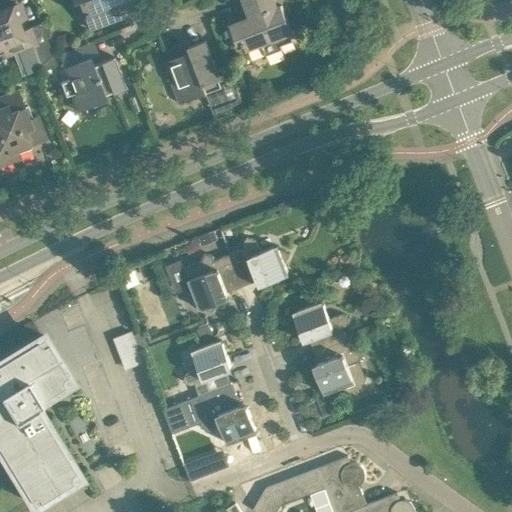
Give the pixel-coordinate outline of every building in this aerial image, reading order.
[(110,20),(113,19),(131,12),(126,0),(73,0),(74,2),(78,0),(85,17),(105,9),(110,20)] [(292,32),(285,14),(281,3),(276,5),(274,0),(243,0),(250,17),(230,24),(237,43),(242,41),(243,44),(245,44),(247,50),(263,43),(267,54),(282,49),(281,45),(294,40),(291,33),(292,32)] [(53,54),(48,41),(41,22),(20,30),(17,21),(23,19),(17,4),(0,10),(0,47),(1,47),(4,53),(29,43),(38,66),(39,65),(53,54)] [(245,107),(228,65),(217,69),(206,39),(189,46),(192,55),(185,58),(183,54),(165,61),(180,103),(206,93),(216,118),(245,107)] [(53,54),(39,65),(42,71),(57,65),(53,54)] [(90,57),(64,67),(69,79),(61,83),(66,96),(71,94),(77,110),(92,105),(93,107),(103,103),(102,101),(107,99),(104,93),(112,90),(112,91),(126,86),(114,56),(100,61),(101,62),(93,65),(90,57)] [(244,92),(249,104),(258,101),(259,99),(258,92),(251,89),(244,92)] [(47,138),(39,120),(38,115),(32,118),(27,106),(24,107),(18,90),(0,96),(0,166),(21,158),(19,152),(31,148),(30,145),(47,138)] [(218,228),(211,231),(218,248),(225,245),(218,228)] [(290,253),(280,248),(278,245),(261,251),(256,239),(247,235),(243,244),(245,247),(230,253),(243,286),(264,278),(266,283),(290,274),(285,263),(290,253)] [(243,286),(230,253),(215,259),(213,255),(205,251),(200,261),(183,268),(188,281),(185,289),(195,293),(200,309),(204,307),(214,312),(218,302),(224,300),(221,294),(243,286)] [(315,351),(347,338),(343,328),(347,326),(350,317),(343,313),(329,318),(323,300),(293,312),(302,335),(308,333),(315,351)] [(201,326),(209,323),(206,315),(197,319),(201,326)] [(209,323),(201,326),(197,328),(201,339),(213,334),(209,323)] [(136,342),(133,332),(123,336),(127,345),(136,342)] [(39,399),(71,380),(44,335),(0,361),(0,448),(34,504),(79,476),(44,419),(37,408),(43,405),(39,399)] [(364,352),(355,348),(352,349),(347,338),(315,351),(321,368),(316,370),(325,394),(342,387),(358,395),(366,377),(360,360),(364,352)] [(225,364),(231,362),(222,339),(192,350),(199,368),(187,372),(183,380),(192,385),(195,383),(199,394),(232,382),(225,364)] [(243,411),(234,388),(232,382),(199,394),(208,417),(204,418),(201,427),(209,431),(221,426),(228,444),(258,432),(249,408),(243,411)] [(185,424),(181,412),(172,415),(176,427),(185,424)] [(353,462),(351,462),(349,455),(266,487),(253,509),(259,511),(276,511),(282,504),(325,488),(333,511),(345,511),(367,503),(360,484),(361,483),(363,481),(364,480),(364,479),(365,477),(366,475),(366,474),(366,473),(366,471),(365,469),(364,467),(363,466),(361,464),(360,463),(358,462),(356,462),(353,462)] [(403,499),(401,499),(398,492),(367,503),(345,511),(415,511),(416,510),(415,508),(415,506),(414,505),(413,503),(411,501),(409,500),(407,499),(406,499),(403,499)] [(242,511),(236,502),(226,509),(228,511),(242,511)]
